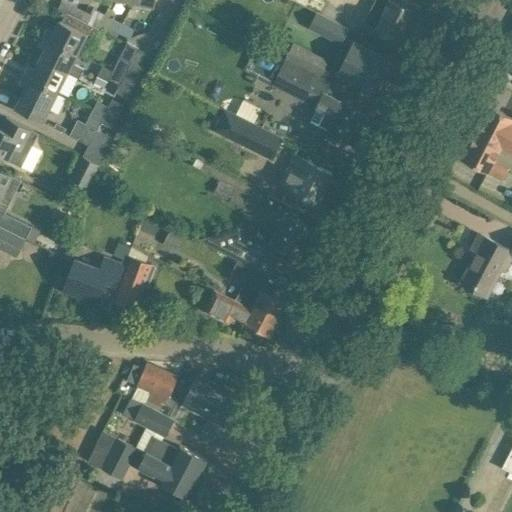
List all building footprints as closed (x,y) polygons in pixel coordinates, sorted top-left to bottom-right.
[(289,0),(282,14),(341,44),(348,29),(291,0),(289,0)] [(325,0),(308,0),(306,4),(322,13),(328,2),(325,0)] [(374,0),(372,6),(364,20),(377,26),(377,27),(383,31),(400,40),(415,11),(400,3),(393,0),(374,0)] [(58,9),(66,13),(99,29),(105,32),(108,27),(129,38),(133,30),(92,9),(90,15),(62,1),(58,9)] [(48,28),(44,37),(77,53),(85,36),(91,39),(94,39),(99,29),(66,13),(62,21),(60,20),(54,31),(48,28)] [(46,49),(40,59),(67,72),(79,78),(83,69),(72,63),(77,53),(44,37),(39,46),(46,49)] [(372,51),(347,38),(332,68),(356,81),(357,81),(378,92),(393,62),(372,51)] [(293,42),(285,58),(319,76),(327,59),(293,42)] [(263,48),(251,73),(272,84),(318,107),(311,121),(319,125),(329,130),(334,133),(353,142),(367,113),(358,108),(363,98),(345,89),(330,81),(319,76),(285,58),(263,48)] [(120,56),(108,79),(119,84),(127,69),(131,62),(120,56)] [(29,66),(25,75),(58,91),(67,72),(40,59),(35,69),(29,66)] [(119,84),(115,92),(127,98),(138,75),(127,69),(119,84)] [(58,91),(25,75),(20,83),(26,87),(21,97),(22,98),(17,108),(42,121),(58,91)] [(112,99),(108,107),(100,122),(112,127),(123,105),(112,99)] [(97,101),(85,123),(79,120),(71,136),(89,145),(100,122),(108,107),(97,101)] [(511,116),(490,105),(476,132),(501,145),(511,150),(511,116)] [(225,136),(271,159),(281,139),(224,109),(214,128),(226,134),(225,136)] [(0,155),(21,167),(38,133),(7,117),(1,128),(0,127),(0,155)] [(511,150),(501,145),(476,132),(462,159),(487,172),(488,171),(503,179),(509,168),(494,161),(496,157),(511,165),(511,150)] [(281,183),(299,193),(318,202),(333,173),(309,160),(308,161),(296,154),(281,183)] [(100,164),(81,155),(68,181),(87,190),(100,164)] [(0,209),(5,213),(22,180),(0,169),(0,209)] [(229,201),(258,214),(279,225),(271,243),(295,255),(310,225),(301,220),(305,212),(252,187),(250,193),(238,187),(240,184),(230,179),(228,184),(220,180),(215,192),(230,199),(229,201)] [(90,191),(87,196),(90,202),(95,205),(101,202),(104,196),(101,191),(96,188),(90,191)] [(3,212),(0,217),(0,225),(26,238),(31,227),(3,212)] [(26,238),(0,225),(0,247),(17,256),(26,238)] [(178,237),(169,233),(164,242),(173,247),(178,237)] [(511,258),(511,250),(481,234),(472,250),(478,253),(462,283),(485,295),(499,269),(505,272),(511,258)] [(206,243),(238,260),(252,267),(261,250),(231,235),(206,243)] [(104,287),(115,291),(125,265),(124,265),(131,246),(118,241),(113,255),(122,258),(121,261),(112,258),(111,260),(105,258),(101,269),(76,259),(64,289),(80,295),(79,299),(97,306),(104,287)] [(129,255),(125,265),(115,291),(113,298),(116,299),(116,301),(135,309),(144,284),(148,286),(156,265),(129,255)] [(252,267),(238,260),(232,272),(246,279),(252,267)] [(244,284),(236,300),(251,309),(254,304),(281,318),(288,303),(261,290),(260,292),(244,284)] [(251,309),(236,300),(216,290),(206,310),(229,322),(232,315),(271,336),(281,318),(254,304),(251,309)] [(138,385),(132,399),(143,404),(168,417),(178,399),(169,395),(177,376),(148,363),(146,368),(134,363),(127,380),(138,385)] [(168,417),(173,420),(180,423),(188,407),(209,417),(200,434),(216,443),(240,396),(198,373),(195,379),(190,376),(178,399),(168,417)] [(165,435),(173,420),(168,417),(143,404),(132,399),(124,414),(135,419),(165,435)] [(154,436),(146,452),(198,478),(207,459),(180,445),(178,448),(154,436)] [(198,478),(146,452),(117,438),(102,467),(122,478),(129,463),(138,467),(162,480),(160,483),(188,497),(198,478)]
